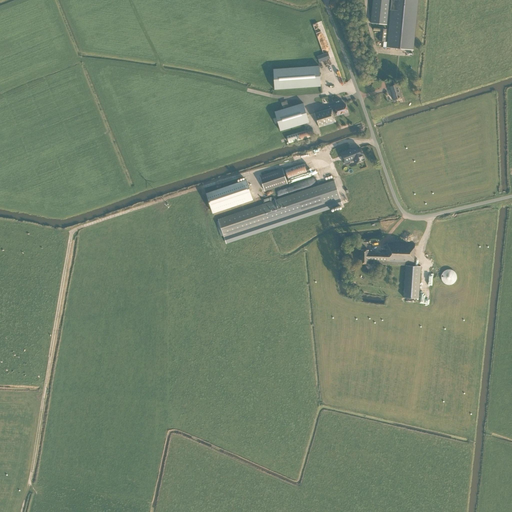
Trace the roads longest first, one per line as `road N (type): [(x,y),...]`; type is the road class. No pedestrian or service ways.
road 1 (unclassified): [(373,132),(408,215),(511,195)]
road 2 (unclassified): [(373,132),(323,0)]
